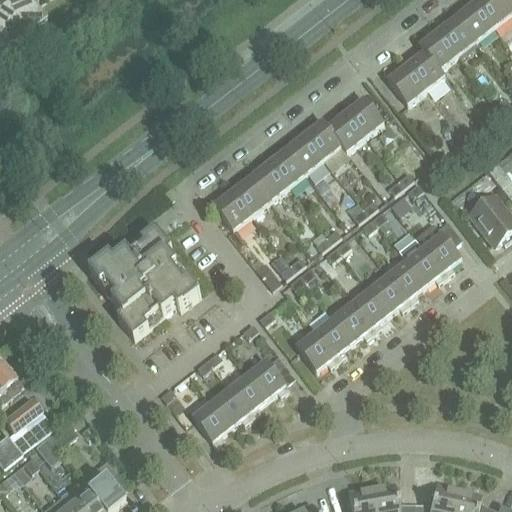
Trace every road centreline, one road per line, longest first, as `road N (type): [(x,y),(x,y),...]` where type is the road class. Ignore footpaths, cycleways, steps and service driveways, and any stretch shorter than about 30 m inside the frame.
road 1 (residential): [(121,413),(263,305),(179,196),(431,0)]
road 2 (secondary): [(8,263),(345,0)]
road 3 (residential): [(345,445),(343,400),(511,263)]
road 4 (residential): [(121,413),(8,263)]
road 5 (residential): [(511,464),(462,448),(345,445)]
road 6 (residential): [(345,445),(273,469),(210,511)]
road 7 (residential): [(194,511),(121,413)]
